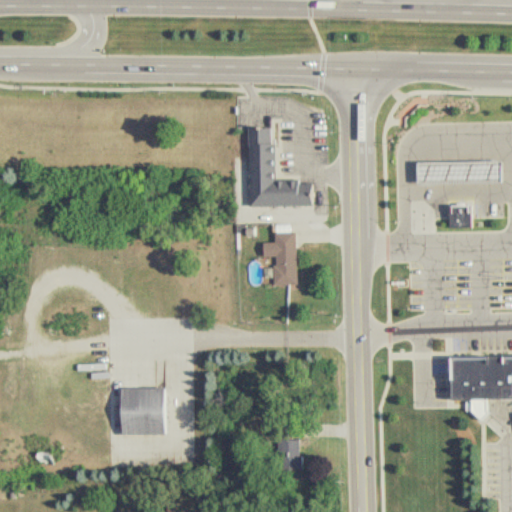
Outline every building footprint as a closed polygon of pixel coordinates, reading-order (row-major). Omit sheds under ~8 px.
[(258,125),(281,125),(282,183),(319,182),(319,204),(259,205),(258,125)] [(417,182),(502,180),(502,157),(417,159),(417,182)] [(473,201),(451,201),(451,226),(473,226),(473,201)] [(265,257),(275,257),(275,285),(298,285),(297,231),(276,232),(276,243),(264,243),(265,257)] [(511,398),(487,399),(487,408),(490,411),(483,419),(472,410),(471,398),(453,399),(452,357),(511,355),(511,398)] [(174,383),(129,384),(131,434),(175,432),(174,383)] [(301,441),(280,441),(280,470),(301,470),(301,441)]
